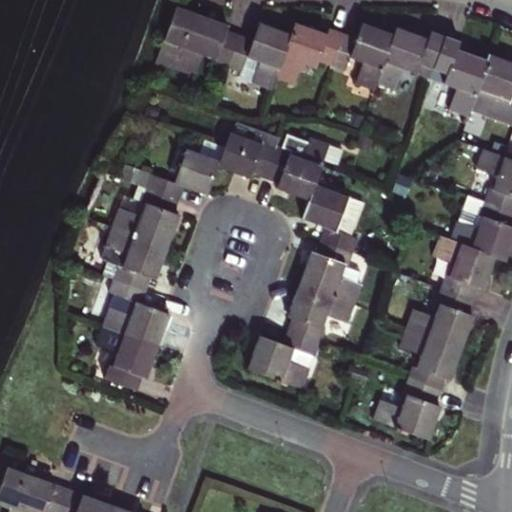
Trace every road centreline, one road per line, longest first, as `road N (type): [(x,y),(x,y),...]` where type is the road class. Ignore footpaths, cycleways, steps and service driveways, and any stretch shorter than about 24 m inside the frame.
road 1 (residential): [(216,307),(241,316),(274,226),(223,207),(190,298)]
road 2 (residential): [(187,386),(356,453)]
road 3 (residential): [(78,433),(156,461),(187,386)]
road 4 (residential): [(356,453),(511,499)]
